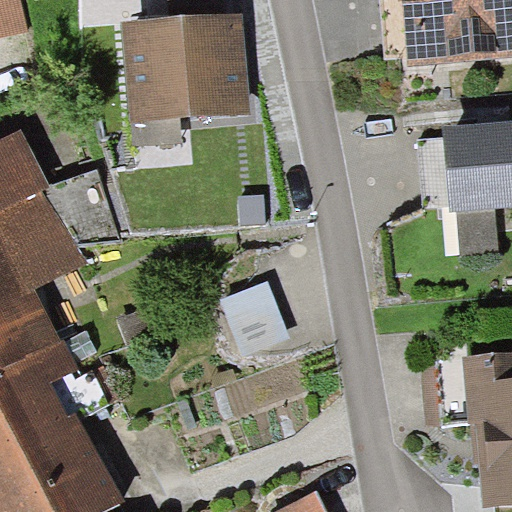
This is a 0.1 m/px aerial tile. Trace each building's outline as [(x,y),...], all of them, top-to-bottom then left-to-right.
[(21,0),(0,0),(0,38),(29,31),(21,0)] [(168,0),(171,23),(225,19),(223,0),(168,0)] [(511,0),(403,0),(408,63),(511,54),(511,0)] [(123,27),(131,128),(253,118),(244,17),(225,19),(171,23),(123,27)] [(478,110),(480,130),(495,128),(511,126),(509,106),(478,110)] [(480,130),(442,132),(450,216),(457,216),(497,212),(511,211),(511,126),(495,128),(480,130)] [(0,216),(44,193),(51,189),(20,132),(0,142),(0,216)] [(44,193),(0,216),(0,381),(64,347),(36,294),(85,268),(44,193)] [(497,212),(457,216),(461,258),(501,254),(497,212)] [(268,284),(222,302),(244,359),(290,341),(268,284)] [(153,309),(118,321),(126,346),(161,334),(153,309)] [(78,372),(64,347),(0,381),(0,511),(116,511),(127,507),(79,419),(73,423),(53,386),(78,372)] [(511,355),(463,360),(471,447),(473,467),(479,467),(482,511),(488,511),(511,509),(511,355)] [(324,511),(318,499),(292,511),(324,511)]
